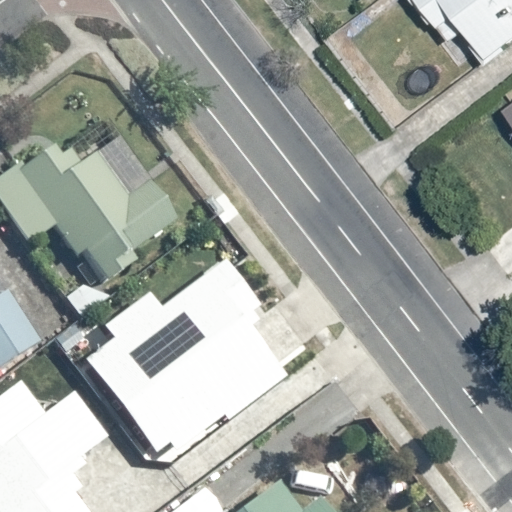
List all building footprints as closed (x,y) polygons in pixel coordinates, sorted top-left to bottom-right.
[(511,0),(413,0),(431,23),(446,12),(482,61),(511,38),(511,0)] [(511,103),(500,112),(511,127),(511,103)] [(96,289),(132,265),(125,255),(174,221),(146,181),(136,188),(103,140),(68,164),(48,136),(0,168),(0,215),(21,246),(52,224),(96,289)] [(219,424),(280,379),(271,369),(311,339),(282,299),(255,319),(214,263),(148,311),(138,298),(97,328),(106,340),(76,363),(145,457),(162,445),(168,453),(215,419),(219,424)] [(0,295),(0,371),(37,343),(0,295)] [(36,417),(10,384),(0,391),(0,511),(75,511),(49,478),(100,437),(65,394),(36,417)] [(323,511),(288,465),(224,511),(323,511)]
